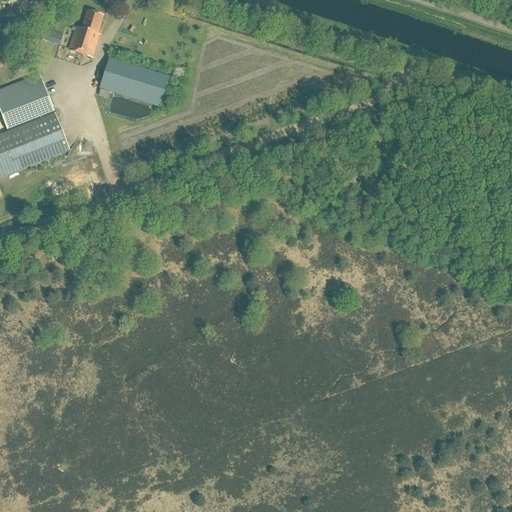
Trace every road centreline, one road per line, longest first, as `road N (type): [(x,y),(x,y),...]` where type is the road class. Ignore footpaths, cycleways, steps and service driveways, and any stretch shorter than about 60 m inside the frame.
road 1 (track): [(0,240),(375,100),(400,86),(409,65)]
road 2 (tertiary): [(511,98),(207,0)]
